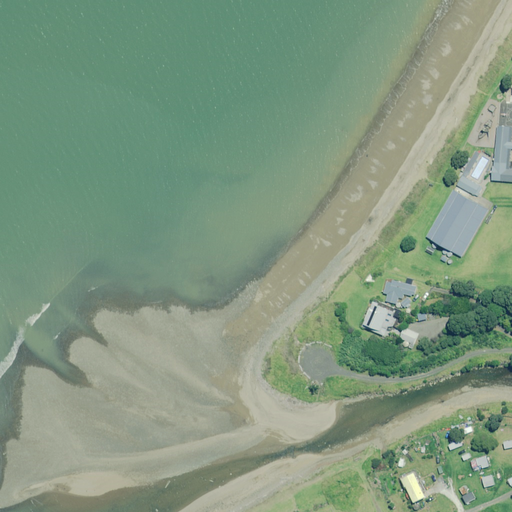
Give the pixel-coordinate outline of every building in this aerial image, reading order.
[(491,176),(511,176),(511,163),(506,164),(507,123),(492,122),(491,176)] [(480,183),(459,171),(455,179),(475,191),(480,183)] [(488,203),(452,183),(423,232),(459,253),(488,203)] [(405,294),(412,295),(412,296),(413,294),(415,295),(417,286),(413,285),(414,279),(408,277),(406,284),(387,279),(384,293),(388,294),(386,301),(398,303),(399,297),(403,298),(405,294)] [(409,296),(400,302),(405,308),(413,302),(409,296)] [(379,304),(373,302),(363,326),(385,335),(389,325),(393,327),(396,318),(392,317),(396,308),(380,302),(379,304)] [(427,319),(425,311),(422,311),(422,313),(418,314),(419,321),(427,319)] [(419,333),(405,327),(400,338),(406,340),(404,345),(413,348),(419,333)] [(427,497),(415,472),(403,478),(414,503),(427,497)] [(495,485),(492,475),(482,478),(485,487),(495,485)] [(386,496),(398,492),(394,482),(391,484),(390,480),(381,483),(386,496)]
